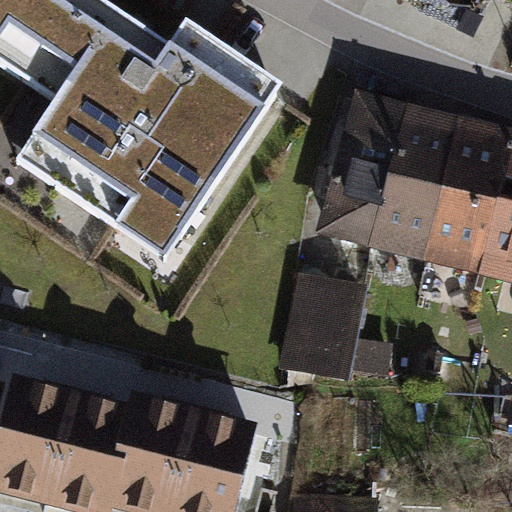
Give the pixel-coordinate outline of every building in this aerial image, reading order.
[(171,59),(82,0),(0,0),(0,80),(50,113),(12,170),(169,274),(282,103),(185,39),(171,59)] [(371,250),(404,110),(349,97),(316,237),(371,250)] [(427,263),(459,123),(404,110),(371,250),(427,263)] [(482,276),(511,147),(511,135),(459,123),(427,263),(482,276)] [(370,296),(293,276),(279,329),(236,318),(222,371),(274,385),(279,363),(348,380),(370,296)] [(0,495),(45,506),(73,393),(14,379),(0,436),(0,495)] [(73,393),(45,506),(68,511),(110,511),(112,510),(136,409),(73,393)] [(121,511),(171,511),(197,412),(139,398),(136,409),(112,510),(121,511)] [(197,412),(171,511),(234,511),(256,427),(197,412)] [(374,511),(375,498),(292,498),(291,511),(374,511)]
